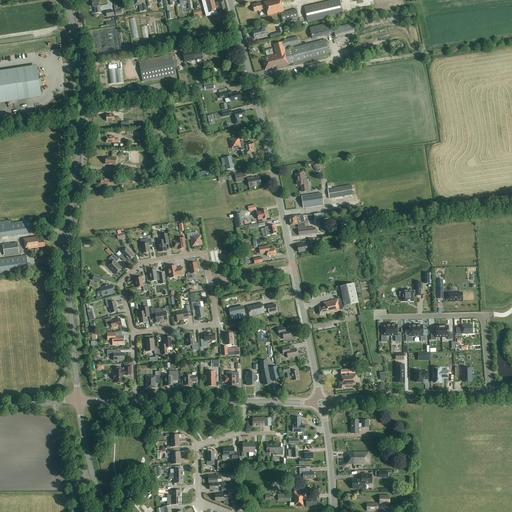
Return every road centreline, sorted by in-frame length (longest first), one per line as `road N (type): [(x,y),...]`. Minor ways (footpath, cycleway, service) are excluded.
road 1 (tertiary): [(78,399),(66,268),(82,65),(65,0)]
road 2 (residential): [(293,268),(229,0)]
road 3 (track): [(287,242),(511,204)]
road 4 (residential): [(488,395),(483,315),(381,317)]
road 5 (residential): [(210,282),(205,252),(141,263),(120,282),(132,333)]
road 6 (tertiary): [(321,403),(488,395)]
road 7 (tertiary): [(242,401),(78,399)]
road 8 (residential): [(321,403),(293,268)]
road 9 (residential): [(132,333),(217,325),(210,282)]
road 10 (residential): [(223,511),(198,499),(196,448),(237,432)]
